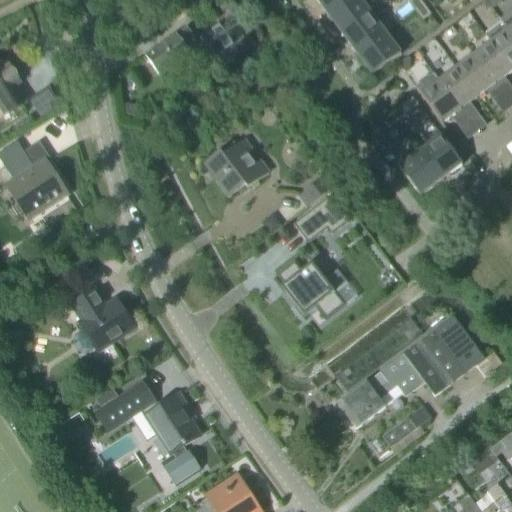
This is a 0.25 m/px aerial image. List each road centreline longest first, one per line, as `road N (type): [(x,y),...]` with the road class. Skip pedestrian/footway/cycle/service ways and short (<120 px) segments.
road 1 (tertiary): [(311,511),(191,339),(129,220),(106,147),(79,0)]
road 2 (residential): [(429,247),(499,196),(501,157),(511,149)]
road 3 (residential): [(353,138),(429,247)]
